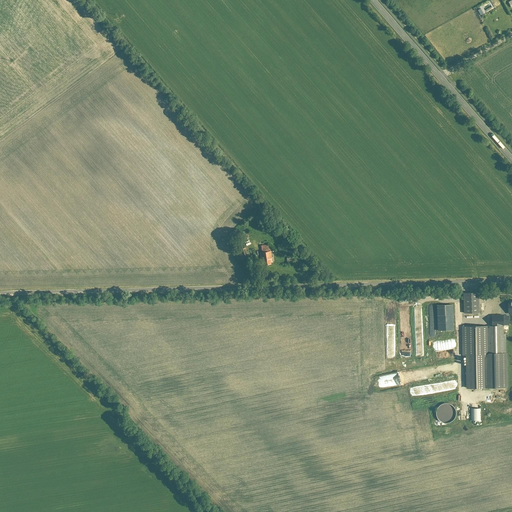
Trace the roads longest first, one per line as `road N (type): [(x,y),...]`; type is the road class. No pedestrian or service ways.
road 1 (unclassified): [(0,292),(511,281)]
road 2 (tertiary): [(372,0),(511,158)]
